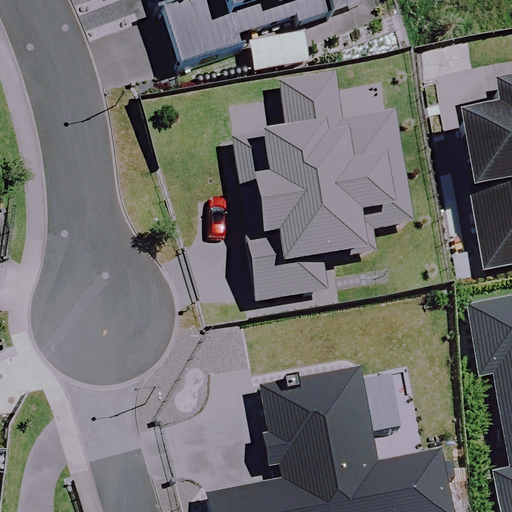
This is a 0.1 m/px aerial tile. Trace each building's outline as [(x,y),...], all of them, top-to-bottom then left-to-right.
[(165,13),(183,67),(237,50),(234,42),(295,21),(298,29),(330,18),(324,0),(173,0),(176,9),(165,13)] [(285,136),(232,145),(258,305),(417,279),(391,118),(339,127),(331,81),(277,90),(285,136)] [(511,90),(496,93),(500,114),(454,122),(482,275),(511,269),(511,90)] [(511,511),(511,300),(466,309),(479,379),(494,376),(511,473),(494,476),(500,511),(511,511)] [(207,498),(209,511),(449,511),(440,457),(375,469),(357,375),(260,393),(268,440),(262,441),(270,487),(207,498)]
